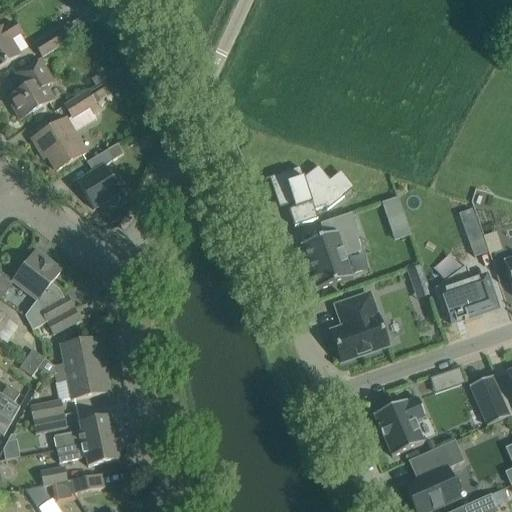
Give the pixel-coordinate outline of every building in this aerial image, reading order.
[(92,2),(90,0),(68,0),(75,12),(92,2)] [(41,59),(89,31),(81,18),(34,46),(41,59)] [(5,30),(3,28),(0,30),(0,67),(20,56),(10,40),(21,34),(15,24),(5,30)] [(32,114),(33,116),(40,112),(39,110),(54,100),(46,88),(53,84),(39,61),(17,74),(25,89),(8,99),(21,121),(32,114)] [(96,105),(89,109),(94,118),(101,113),(99,109),(105,105),(103,101),(105,99),(111,96),(106,87),(91,96),(96,105)] [(72,119),(89,109),(96,105),(91,96),(89,92),(65,106),(72,119)] [(44,152),(57,172),(86,154),(74,134),(67,122),(66,120),(33,140),(41,154),(44,152)] [(94,211),(102,205),(120,195),(104,168),(123,156),(117,146),(87,164),(93,174),(77,183),(81,190),(84,196),(85,196),(94,211)] [(266,180),(266,182),(270,180),(280,209),(293,204),(295,209),(289,211),(295,228),(318,221),(315,211),(325,208),(328,211),(344,198),(343,197),(353,189),(341,173),(330,182),(318,167),(304,179),(302,174),(300,169),(283,175),(266,180)] [(386,218),(403,212),(398,199),(381,205),(386,218)] [(301,246),(317,292),(352,280),(344,257),(359,252),(354,237),(358,236),(351,215),(320,225),(325,238),(301,246)] [(473,259),(488,254),(483,237),(479,226),(464,232),(473,259)] [(496,233),(483,237),(488,256),(502,252),(496,233)] [(33,331),(48,323),(41,311),(64,299),(60,291),(51,285),(62,271),(45,258),(43,260),(35,253),(12,283),(37,302),(25,317),(33,331)] [(442,280),(461,269),(453,254),(433,264),(442,280)] [(502,263),(511,292),(511,262),(504,265),(504,263),(502,263)] [(412,285),(426,281),(421,267),(407,271),(412,285)] [(446,314),(450,326),(482,315),(480,311),(496,305),(486,277),(472,282),(467,267),(434,291),(442,315),(446,314)] [(0,271),(0,293),(5,296),(14,278),(0,271)] [(48,323),(74,310),(67,297),(64,299),(41,311),(48,323)] [(331,333),(341,364),(388,347),(378,317),(372,319),(364,297),(335,307),(343,329),(331,333)] [(48,323),(54,336),(80,322),(74,310),(48,323)] [(0,332),(8,321),(0,314),(0,332)] [(45,372),(41,379),(56,376),(105,367),(102,354),(100,355),(97,338),(61,346),(64,365),(54,367),(45,359),(39,368),(45,372)] [(33,351),(26,360),(39,368),(45,359),(33,351)] [(20,369),(32,377),(36,380),(41,379),(45,372),(39,368),(26,360),(20,369)] [(56,376),(58,385),(61,403),(71,401),(71,402),(108,394),(105,378),(107,378),(105,367),(56,376)] [(431,380),(436,394),(465,384),(460,370),(431,380)] [(470,387),(488,427),(510,417),(492,377),(470,387)] [(2,396),(15,404),(21,395),(8,387),(2,396)] [(0,417),(11,424),(21,408),(15,404),(2,396),(0,394),(0,417)] [(374,417),(379,428),(378,429),(383,440),(384,439),(393,458),(425,444),(415,423),(426,418),(418,399),(407,404),(406,402),(374,417)] [(30,409),(32,422),(63,416),(61,403),(30,409)] [(63,416),(32,422),(35,436),(66,430),(63,416)] [(54,439),(57,452),(95,444),(119,439),(117,426),(112,427),(110,417),(80,423),(82,433),(54,439)] [(95,444),(57,452),(59,465),(87,460),(89,468),(119,461),(117,451),(122,450),(119,439),(95,444)] [(405,488),(415,511),(429,511),(451,503),(444,488),(453,484),(447,470),(464,463),(455,442),(411,461),(419,481),(405,488)] [(67,484),(64,469),(41,474),(44,489),(67,484)] [(75,495),(104,489),(101,475),(72,481),(72,483),(75,495)] [(36,508),(50,499),(43,488),(26,492),(36,508)] [(497,511),(490,496),(462,508),(464,511),(497,511)]
